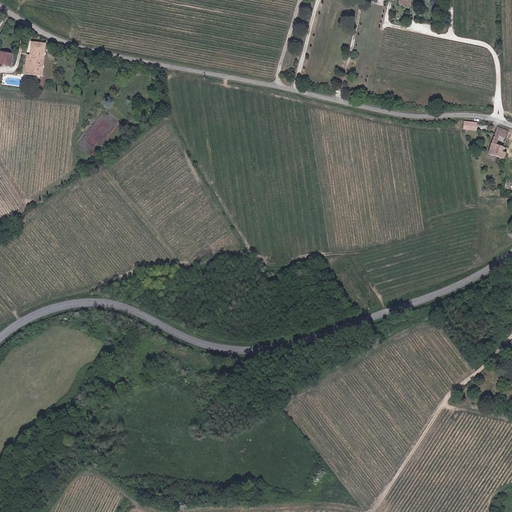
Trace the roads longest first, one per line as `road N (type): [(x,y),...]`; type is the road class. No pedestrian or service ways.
road 1 (tertiary): [(511,251),(442,292),(260,349),(204,344),(95,302),(43,311),(0,337)]
road 2 (unclassified): [(0,4),(53,37),(98,52),(410,115),(511,124)]
